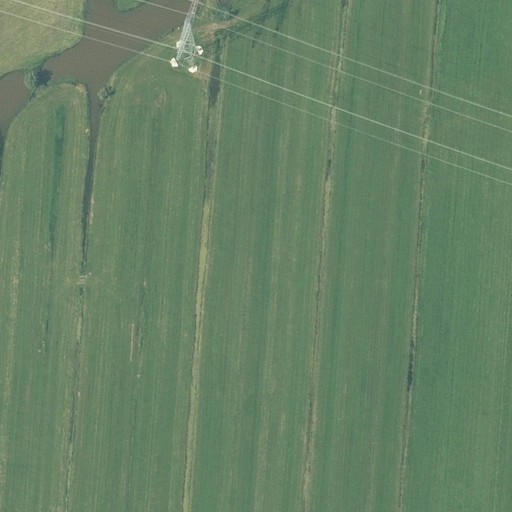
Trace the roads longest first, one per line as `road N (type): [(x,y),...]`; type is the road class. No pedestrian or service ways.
road 1 (track): [(427,0),(409,229)]
road 2 (track): [(511,114),(324,98)]
